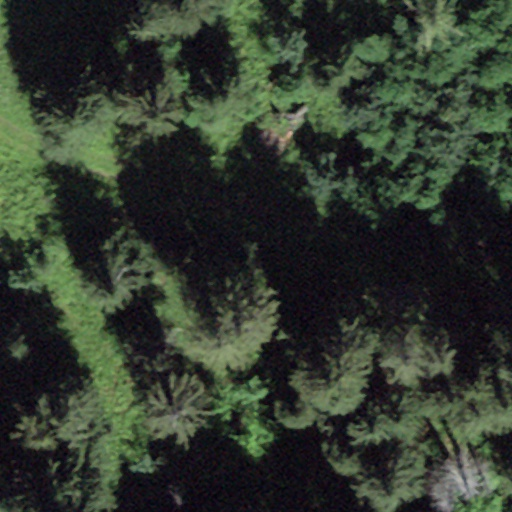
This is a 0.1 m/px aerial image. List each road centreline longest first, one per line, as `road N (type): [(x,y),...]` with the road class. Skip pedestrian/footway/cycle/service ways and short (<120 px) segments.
road 1 (track): [(365,0),(342,126),(300,165),(163,183),(0,146)]
road 2 (track): [(511,129),(455,11),(371,0)]
